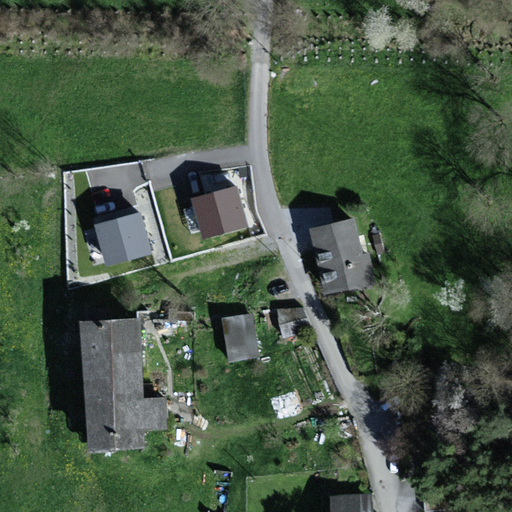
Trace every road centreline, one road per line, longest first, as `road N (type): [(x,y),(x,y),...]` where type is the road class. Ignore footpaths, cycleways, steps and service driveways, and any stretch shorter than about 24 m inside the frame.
road 1 (residential): [(391,511),(384,476),(284,242)]
road 2 (track): [(284,242),(260,155),(270,0)]
